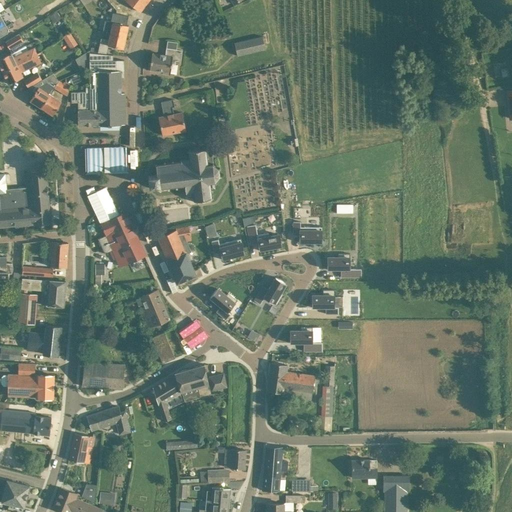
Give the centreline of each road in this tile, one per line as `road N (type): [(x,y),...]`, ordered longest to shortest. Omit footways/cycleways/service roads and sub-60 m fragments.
road 1 (residential): [(179,300),(227,272),(306,259),(310,270),(252,362)]
road 2 (unclassified): [(511,437),(259,436)]
road 3 (track): [(461,0),(501,214)]
road 4 (unclassified): [(72,406),(81,232)]
road 5 (residential): [(72,406),(124,393),(218,335)]
road 6 (unclassified): [(132,152),(132,68),(163,0)]
road 7 (unclassified): [(179,300),(127,191)]
